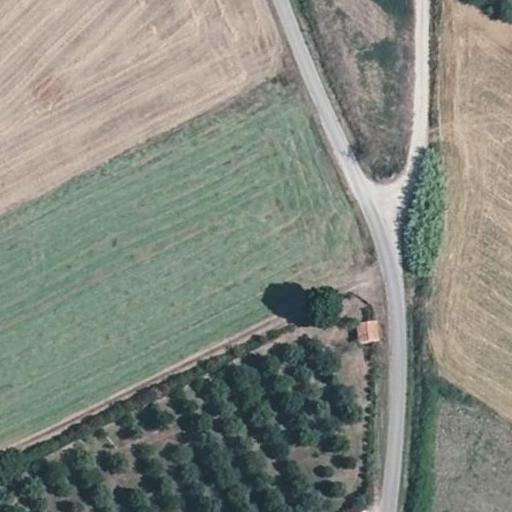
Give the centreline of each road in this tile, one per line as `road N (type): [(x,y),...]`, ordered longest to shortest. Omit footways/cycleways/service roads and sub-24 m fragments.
road 1 (unclassified): [(286,0),(381,231),(399,312),(390,511)]
road 2 (track): [(421,0),(423,126),(409,191),(381,231)]
